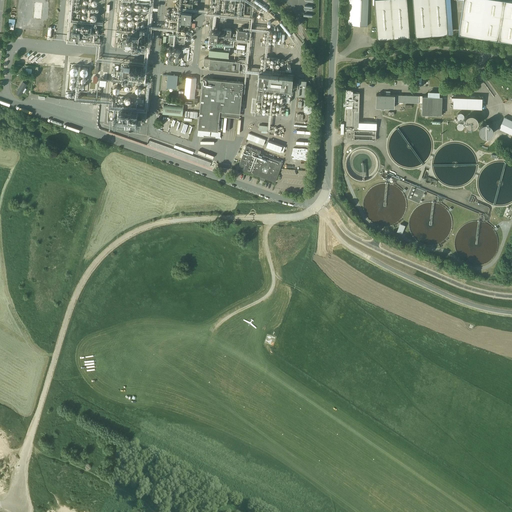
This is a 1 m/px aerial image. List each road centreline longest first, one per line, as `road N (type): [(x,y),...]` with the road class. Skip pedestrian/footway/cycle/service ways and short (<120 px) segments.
road 1 (residential): [(316,207),(0,97)]
road 2 (unclassified): [(334,0),(326,176),(316,207)]
